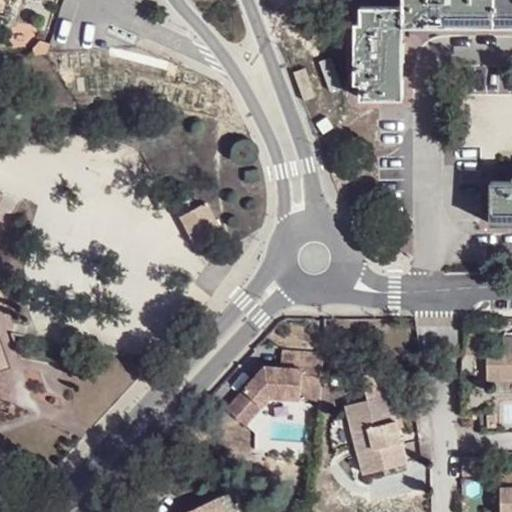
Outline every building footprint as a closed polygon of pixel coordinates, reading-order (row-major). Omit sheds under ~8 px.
[(9,0),(0,0),(0,15),(7,17),(9,0)] [(362,81),(362,97),(404,98),(405,25),(511,25),(511,0),(404,0),(404,5),(360,5),(361,19),(356,20),(356,81),(362,81)] [(511,180),(492,180),(492,222),(511,222),(511,180)] [(197,241),(218,229),(205,203),(184,214),(197,241)] [(478,327),(468,326),(464,354),(475,355),(478,327)] [(511,340),(508,340),(507,358),(489,359),(490,381),(511,380),(511,340)] [(319,403),(323,356),(283,353),(282,369),(266,368),(225,409),(243,426),(270,400),(319,403)] [(350,406),(368,474),(409,464),(386,375),(366,380),(371,401),(350,406)] [(466,458),(466,474),(476,474),(476,458),(466,458)] [(511,511),(511,473),(502,473),(502,511),(511,511)] [(233,511),(237,510),(229,492),(185,511),(233,511)]
